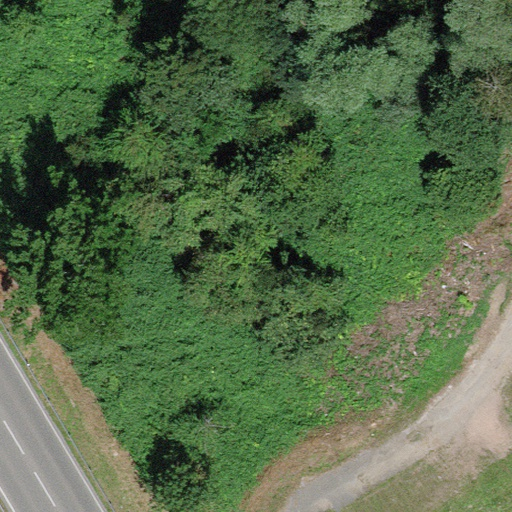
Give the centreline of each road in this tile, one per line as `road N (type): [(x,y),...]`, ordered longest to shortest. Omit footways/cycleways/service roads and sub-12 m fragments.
road 1 (track): [(511,328),(454,407),(297,511)]
road 2 (primary): [(68,511),(0,397)]
